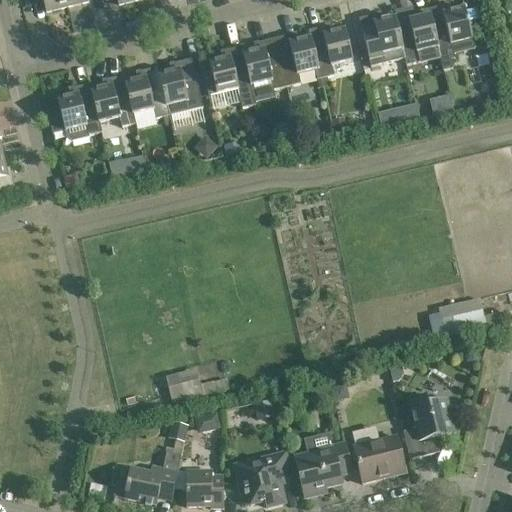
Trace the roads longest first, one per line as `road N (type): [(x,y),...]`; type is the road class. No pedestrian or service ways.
road 1 (residential): [(16,68),(299,0)]
road 2 (residential): [(53,216),(16,68)]
road 3 (residential): [(347,511),(456,485),(487,489)]
